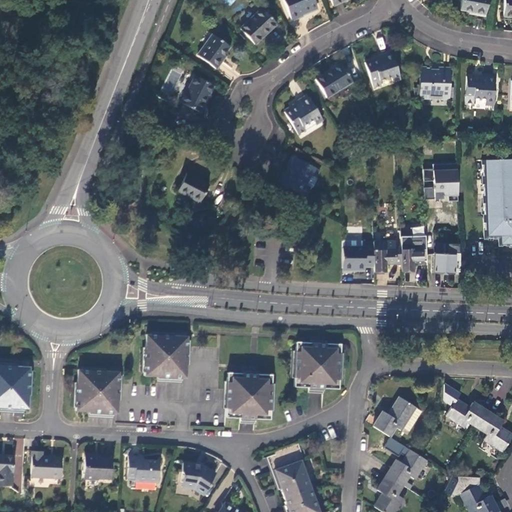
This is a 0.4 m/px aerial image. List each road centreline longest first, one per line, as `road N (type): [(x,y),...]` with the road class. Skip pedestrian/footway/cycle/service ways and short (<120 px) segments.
road 1 (secondary): [(511,298),(218,282),(172,290),(114,268)]
road 2 (secondary): [(106,309),(361,322)]
road 3 (secondary): [(150,0),(79,182)]
road 4 (residential): [(393,0),(298,58),(241,114)]
road 5 (unclassified): [(50,430),(189,438),(230,450)]
road 6 (secondary): [(361,322),(511,329)]
road 7 (unclassified): [(374,366),(511,371)]
road 8 (unclassified): [(230,450),(357,406)]
road 9 (residential): [(393,0),(443,34),(511,47)]
